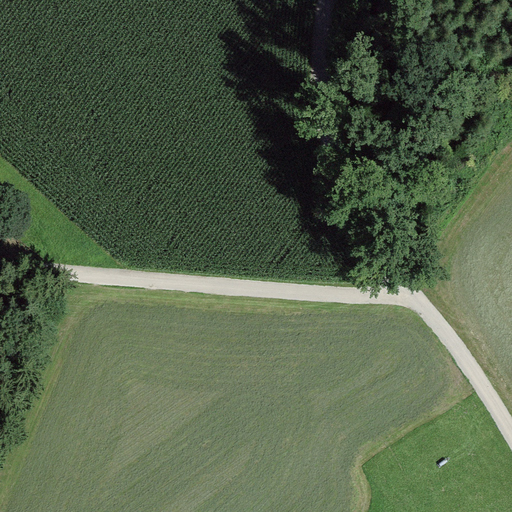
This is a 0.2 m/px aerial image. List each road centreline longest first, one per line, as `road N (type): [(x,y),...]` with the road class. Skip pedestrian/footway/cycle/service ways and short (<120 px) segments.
road 1 (track): [(432,313),(363,298),(0,278)]
road 2 (track): [(432,313),(381,245),(329,149),(317,56),(329,0)]
road 3 (track): [(511,433),(432,313)]
